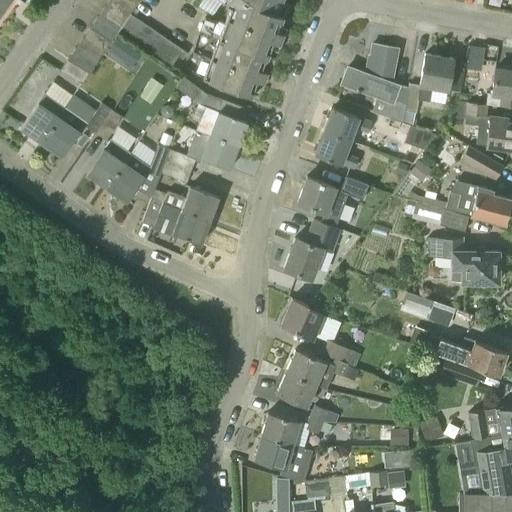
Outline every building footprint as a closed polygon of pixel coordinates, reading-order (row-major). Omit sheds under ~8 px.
[(0,0),(0,14),(10,0),(18,0),(24,4),(25,3),(20,0),(0,0)] [(124,22),(130,14),(131,12),(114,0),(108,0),(104,7),(124,22)] [(114,0),(131,12),(139,1),(136,0),(114,0)] [(282,16),(276,14),(238,0),(227,0),(225,4),(230,8),(218,39),(266,57),(272,43),(278,45),(283,34),(276,32),(282,16)] [(238,0),(276,14),(281,0),(238,0)] [(124,22),(104,7),(96,18),(117,32),(124,22)] [(117,32),(153,56),(169,68),(177,56),(182,59),(186,53),(130,14),(124,22),(117,32)] [(117,32),(96,18),(89,28),(110,42),(117,32)] [(110,42),(89,28),(82,38),(103,52),(110,42)] [(103,52),(82,38),(75,48),(96,63),(103,52)] [(267,74),(261,72),(266,57),(218,39),(202,80),(251,98),(256,83),(263,86),(267,74)] [(341,83),(360,90),(376,96),(371,111),(402,122),(404,111),(405,104),(408,87),(401,86),(401,85),(398,84),(398,85),(390,82),(396,49),(372,44),(366,74),(347,67),(341,83)] [(96,63),(75,48),(67,60),(88,73),(96,63)] [(409,83),(408,87),(405,104),(404,111),(415,112),(417,99),(428,101),(431,87),(447,90),(452,58),(424,53),(419,85),(409,83)] [(81,83),(88,73),(67,60),(59,70),(81,83)] [(486,104),(511,107),(511,70),(494,68),(491,94),(485,93),(484,104),(486,104)] [(246,122),(227,115),(217,111),(222,99),(205,93),(182,76),(175,87),(197,104),(203,106),(194,130),(196,130),(208,135),(237,146),(246,122)] [(64,107),(60,104),(44,93),(20,128),(40,142),(64,107)] [(485,146),(498,147),(511,148),(511,122),(505,121),(506,118),(485,115),(486,104),(484,104),(458,101),(451,112),(447,117),(464,119),(464,123),(477,125),(475,143),(486,145),(485,146)] [(84,125),(95,133),(111,109),(100,102),(84,125)] [(61,156),(72,140),(85,121),(64,107),(40,142),(61,156)] [(332,107),(323,131),(348,140),(353,127),(367,132),(371,122),(357,117),(332,107)] [(111,109),(95,133),(105,140),(122,116),(111,109)] [(403,142),(409,144),(423,149),(434,134),(408,125),(403,142)] [(237,146),(208,135),(196,130),(187,155),(169,148),(164,161),(190,171),(195,157),(228,169),(237,146)] [(348,140),(323,131),(314,154),(339,164),(340,163),(353,168),(357,158),(343,153),(348,140)] [(106,187),(123,162),(130,152),(110,137),(85,173),(106,187)] [(159,175),(160,172),(164,161),(169,148),(157,143),(149,164),(130,152),(123,162),(106,187),(126,202),(147,171),(159,175)] [(423,149),(409,144),(404,160),(413,163),(423,149)] [(459,158),(477,169),(494,179),(502,165),(467,145),(459,158)] [(190,171),(164,161),(160,172),(186,182),(190,171)] [(334,187),(325,183),(306,176),(296,203),(323,213),(320,221),(334,226),(346,194),(362,200),(367,185),(344,176),(339,190),(334,188),(334,187)] [(415,201),(468,215),(503,224),(510,198),(490,193),(491,190),(455,181),(449,191),(446,202),(424,197),(417,195),(409,190),(403,198),(415,201)] [(218,197),(199,190),(189,186),(184,197),(166,190),(165,193),(154,189),(150,198),(180,209),(209,220),(218,197)] [(209,220),(180,209),(150,198),(141,222),(153,227),(158,215),(175,221),(171,233),(200,243),(209,220)] [(468,215),(415,201),(410,218),(464,231),(468,215)] [(282,268),(301,275),(310,279),(322,249),(329,251),(338,228),(315,220),(306,242),(294,237),(282,268)] [(451,281),(497,282),(497,279),(501,276),(501,269),(497,266),(497,250),(461,250),(462,237),(428,237),(428,256),(451,257),(451,281)] [(399,310),(426,319),(432,301),(405,292),(399,310)] [(279,325),(297,333),(311,339),(322,314),(306,307),(307,305),(291,297),(279,325)] [(430,336),(425,349),(497,375),(501,363),(503,362),(505,358),(504,355),(505,351),(474,340),(470,352),(460,348),(461,346),(430,336)] [(335,358),(344,362),(350,349),(324,338),(318,351),(335,358)] [(295,348),(285,371),(314,384),(325,389),(333,371),(342,375),(348,363),(344,362),(335,358),(332,364),(324,361),(295,348)] [(443,357),(438,372),(476,386),(481,370),(443,357)] [(285,371),(275,394),(304,406),(314,384),(285,371)] [(313,404),(308,416),(322,422),(327,410),(313,404)] [(511,404),(468,412),(472,438),(501,433),(511,431),(511,404)] [(267,412),(260,435),(291,444),(298,421),(267,412)] [(322,422),(308,416),(303,427),(317,433),(322,422)] [(511,493),(505,460),(511,458),(511,431),(501,433),(472,438),(472,439),(469,439),(471,454),(474,465),(479,464),(484,493),(511,493)] [(291,444),(260,435),(253,459),(281,467),(279,474),(303,481),(312,450),(291,444)] [(408,463),(409,448),(384,448),(383,463),(408,463)] [(385,470),(367,472),(369,487),(387,484),(385,470)] [(305,481),(307,494),(359,485),(357,472),(305,481)] [(463,511),(511,511),(511,492),(511,493),(484,493),(463,493),(463,511)] [(290,511),(290,501),(289,497),(267,499),(268,511),(290,511)] [(313,511),(312,498),(290,501),(290,511),(313,511)] [(372,511),(372,506),(372,503),(363,504),(363,511),(372,511)] [(394,511),(393,503),(372,506),(372,511),(394,511)]
